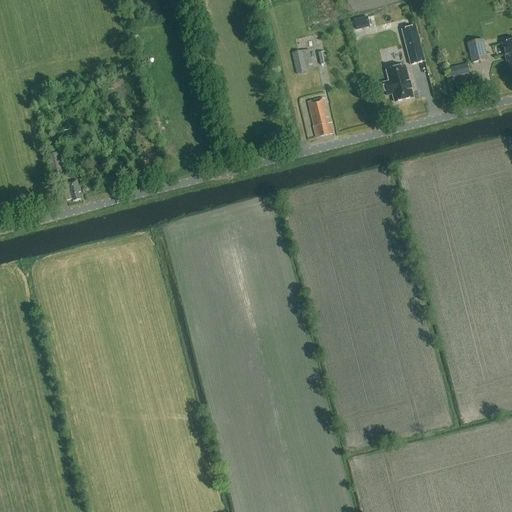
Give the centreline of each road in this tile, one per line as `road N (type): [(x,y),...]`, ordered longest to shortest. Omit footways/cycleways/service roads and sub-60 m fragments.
road 1 (unclassified): [(0,227),(511,97)]
road 2 (track): [(228,169),(186,0)]
